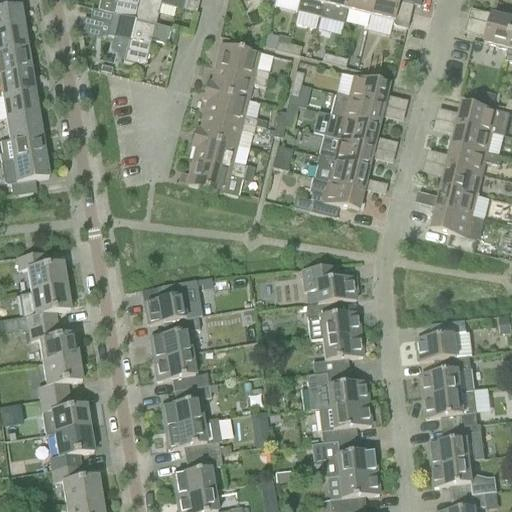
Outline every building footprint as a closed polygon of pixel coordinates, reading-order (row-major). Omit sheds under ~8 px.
[(16,10),(14,0),(0,0),(0,35),(22,32),(19,10),(16,10)] [(115,0),(111,17),(111,18),(133,23),(138,0),(115,0)] [(138,0),(133,23),(154,28),(159,8),(180,13),(183,1),(198,5),(199,0),(138,0)] [(298,0),(298,2),(295,15),(318,21),(322,7),(323,0),(298,0)] [(323,0),(322,7),(318,21),(342,27),(345,13),(348,0),(323,0)] [(348,0),(345,13),(368,19),(372,0),(348,0)] [(372,0),(368,19),(392,24),(391,26),(393,30),(406,33),(411,8),(418,10),(420,1),(418,0),(372,0)] [(90,12),(88,23),(109,28),(106,39),(112,41),(127,44),(122,65),(144,71),(150,45),(166,49),(170,32),(154,28),(133,23),(111,18),(111,17),(90,12)] [(505,64),(511,35),(511,18),(500,15),(498,20),(470,13),(467,22),(488,27),(484,47),(507,53),(504,64),(505,64)] [(0,35),(0,57),(26,53),(22,32),(0,35)] [(287,49),(288,42),(277,39),(276,40),(266,37),(262,51),(285,57),(287,49)] [(213,71),(265,84),(267,77),(254,73),(258,57),(219,47),(213,71)] [(287,49),(285,57),(297,60),(299,52),(287,49)] [(0,57),(0,79),(29,75),(26,53),(0,57)] [(332,69),(334,61),(322,58),(320,66),(332,69)] [(334,61),(332,69),(343,72),(345,64),(334,61)] [(385,68),(382,80),(391,82),(394,70),(385,68)] [(100,69),(98,75),(109,77),(111,71),(100,69)] [(265,84),(213,71),(210,85),(205,84),(203,93),(247,104),(250,88),(264,91),(265,84)] [(0,79),(0,100),(1,101),(33,96),(29,75),(0,79)] [(291,88),(299,90),(302,78),(294,75),(291,88)] [(276,76),(274,85),(283,87),(285,78),(276,76)] [(382,110),(385,100),(387,88),(352,80),(347,101),(382,110)] [(299,90),(291,88),(288,100),(296,102),(299,90)] [(247,104),(203,93),(201,103),(205,104),(202,118),(254,131),(256,123),(243,120),(247,104)] [(480,94),(478,103),(493,107),(495,98),(480,94)] [(37,117),(33,96),(1,101),(4,122),(37,117)] [(382,110),(347,101),(334,98),(329,119),(377,131),(382,110)] [(461,106),(459,118),(456,128),(491,137),(503,140),(508,118),(461,106)] [(278,116),(275,128),(283,130),(290,132),(295,111),(285,109),(283,117),(278,116)] [(445,131),(447,113),(438,112),(435,130),(445,131)] [(4,122),(8,144),(0,145),(0,151),(1,158),(0,157),(0,166),(44,160),(37,117),(4,122)] [(194,131),(192,140),(235,151),(239,135),(252,138),(254,131),(202,118),(198,132),(194,131)] [(377,131),(329,119),(324,140),(372,152),(377,131)] [(256,123),(254,131),(264,133),(265,126),(256,123)] [(283,130),(275,128),(272,141),(280,143),(283,130)] [(456,128),(453,139),(451,149),(486,158),(491,137),(456,128)] [(235,151),(192,140),(189,150),(194,151),(191,165),(243,177),(244,170),(231,167),(235,151)] [(322,141),(317,161),(367,173),(368,168),(371,166),(372,161),(370,158),(372,152),(324,140),(324,141),(322,141)] [(448,154),(446,160),(448,162),(446,170),(481,179),(484,166),(498,170),(500,162),(486,158),(451,149),(450,152),(448,154)] [(275,150),(270,172),(286,175),(291,154),(275,150)] [(47,182),(44,160),(0,166),(0,168),(3,186),(6,188),(9,188),(11,200),(35,196),(33,184),(47,182)] [(317,161),(313,182),(362,194),(364,184),(367,183),(368,177),(366,174),(367,173),(317,161)] [(243,177),(191,165),(185,189),(236,201),(240,185),(241,185),(243,177)] [(446,170),(441,191),(476,200),(481,179),(446,170)] [(362,194),(313,182),(311,182),(307,196),(310,199),(308,205),(293,201),(291,212),(334,223),(337,211),(356,216),(362,194)] [(441,191),(438,202),(436,212),(471,221),(476,200),(441,191)] [(471,221),(436,212),(430,234),(449,238),(447,250),(473,257),(476,244),(466,241),(471,221)] [(44,258),(15,262),(17,275),(26,274),(30,297),(65,292),(61,268),(46,270),(44,258)] [(331,271),(300,275),(303,297),(315,295),(317,308),(335,306),(335,307),(354,304),(353,297),(356,297),(354,280),(351,281),(332,283),(331,271)] [(206,284),(196,285),(197,290),(197,295),(207,293),(206,284)] [(196,321),(194,308),(190,286),(160,291),(162,303),(143,306),(146,329),(166,326),(196,321)] [(33,319),(25,321),(27,333),(56,329),(54,317),(69,314),(65,292),(30,297),(33,319)] [(335,306),(317,308),(304,310),(306,322),(318,321),(321,343),(358,339),(356,316),(336,318),(335,307),(335,306)] [(509,320),(498,321),(499,337),(510,336),(509,320)] [(196,321),(166,326),(168,338),(148,341),(152,364),(190,358),(186,336),(198,334),(196,321)] [(468,337),(465,337),(464,324),(433,328),(435,340),(415,343),(418,366),(438,364),(438,363),(468,360),(471,359),(468,337)] [(56,329),(27,333),(27,334),(28,337),(29,346),(37,345),(41,368),(77,362),(73,339),(58,341),(56,329)] [(358,339),(321,343),(323,365),(311,367),(313,379),(343,376),(341,364),(361,361),(358,339)] [(193,380),(190,358),(152,364),(156,386),(175,383),(177,395),(207,390),(205,378),(193,380)] [(438,363),(438,364),(439,376),(420,378),(422,401),(473,395),(471,372),(470,373),(468,360),(438,363)] [(45,390),(37,392),(39,405),(67,400),(65,388),(80,385),(77,362),(41,368),(45,390)] [(511,372),(503,373),(504,381),(511,380),(511,372)] [(343,376),(313,379),(305,380),(306,392),(313,391),(314,399),(312,402),(313,414),(317,414),(367,408),(364,385),(344,387),(343,376)] [(278,384),(262,386),(264,399),(280,398),(278,384)] [(207,390),(177,395),(179,406),(160,410),(163,432),(216,424),(216,423),(201,426),(197,404),(209,402),(207,390)] [(476,417),(473,395),(422,401),(425,423),(462,419),(463,431),(468,430),(476,429),(475,417),(476,417)] [(67,400),(39,405),(41,417),(49,416),(53,439),(88,433),(84,410),(69,412),(67,400)] [(369,430),(367,408),(317,414),(321,448),(351,445),(350,432),(369,430)] [(265,418),(250,419),(251,427),(259,433),(266,432),(265,418)] [(219,446),(216,424),(163,432),(167,454),(186,451),(188,463),(218,458),(217,446),(219,446)] [(469,442),(443,445),(428,447),(431,470),(468,465),(467,453),(482,451),(479,431),(477,431),(476,429),(468,430),(469,442)] [(57,461),(48,463),(50,475),(79,470),(77,458),(92,456),(88,433),(53,439),(57,461)] [(351,445),(321,448),(312,449),(315,468),(324,466),(326,481),(325,481),(325,482),(337,481),(375,477),(372,454),(353,456),(351,445)] [(218,458),(188,463),(190,475),(171,478),(174,501),(212,494),(208,473),(220,471),(218,458)] [(468,465),(431,470),(433,492),(453,490),(454,502),(476,499),(485,498),(496,497),(494,481),(487,482),(470,477),(468,465)] [(79,470),(50,475),(52,488),(61,487),(64,509),(100,503),(96,481),(81,483),(79,470)] [(274,488),(293,486),(292,475),(273,477),(274,488)] [(375,477),(337,481),(340,503),(328,505),(328,511),(359,511),(358,501),(378,499),(375,477)] [(275,511),(271,486),(258,488),(262,511),(275,511)] [(214,511),(212,494),(174,501),(176,511),(214,511)] [(485,498),(476,499),(477,511),(486,510),(485,498)] [(64,511),(101,511),(100,503),(64,509),(64,511)]
